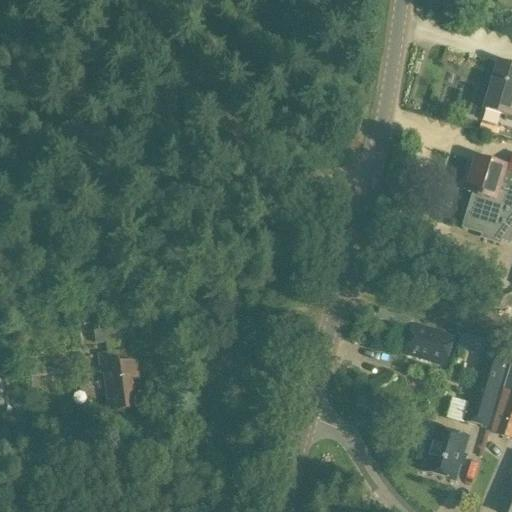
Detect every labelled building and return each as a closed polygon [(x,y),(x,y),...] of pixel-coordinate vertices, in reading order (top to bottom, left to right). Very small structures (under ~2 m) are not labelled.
[(511,67),(498,63),(484,111),(506,117),(505,121),(511,123),(511,67)] [(468,193),(472,195),(478,196),(477,197),(480,198),(474,217),(466,215),(466,216),(474,218),(470,231),(483,235),(482,239),(500,244),(501,240),(510,243),(511,237),(511,165),(511,169),(478,159),(468,193)] [(481,301),(500,306),(503,298),(498,290),(485,286),(481,301)] [(376,322),(395,328),(397,318),(379,313),(376,322)] [(120,318),(93,321),(96,345),(107,343),(108,353),(98,354),(98,355),(100,375),(103,375),(107,412),(140,407),(134,362),(127,363),(126,351),(124,351),(123,341),(132,340),(131,337),(152,334),(150,317),(129,320),(128,317),(120,318)] [(446,367),(454,339),(413,327),(405,356),(446,367)] [(82,331),(67,332),(68,352),(83,351),(82,331)] [(488,429),(510,352),(487,346),(465,423),(488,429)] [(388,363),(387,347),(372,348),(372,363),(388,363)] [(85,354),(72,355),(74,377),(86,377),(85,354)] [(511,359),(503,391),(490,433),(511,440),(511,439),(511,359)] [(438,412),(454,417),(460,396),(444,392),(438,412)] [(0,456),(12,455),(13,455),(7,426),(0,426),(0,456)] [(428,460),(425,459),(422,471),(424,472),(423,475),(455,484),(469,439),(437,429),(428,460)] [(511,472),(500,501),(511,505),(511,472)]
